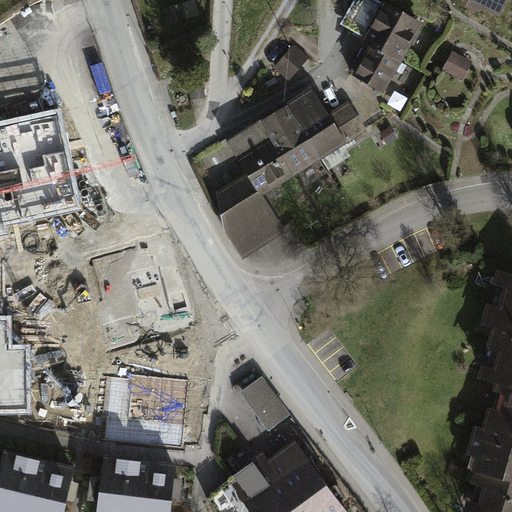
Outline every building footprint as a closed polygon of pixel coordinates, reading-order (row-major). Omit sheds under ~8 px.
[(509,0),(469,0),(468,4),(501,19),(509,0)] [(188,3),(159,11),(164,28),(193,19),(188,3)] [(380,29),(355,71),(382,88),(420,26),(384,4),(372,25),(380,29)] [(289,44),(269,66),(284,80),(304,58),(289,44)] [(468,61),(448,50),(437,69),(457,80),(468,61)] [(250,175),(219,193),(226,227),(243,255),(281,233),(257,193),(365,130),(349,103),(328,116),(314,92),(230,141),(250,175)] [(390,127),(380,132),(388,145),(397,139),(390,127)] [(101,177),(10,207),(26,254),(117,225),(101,177)] [(171,228),(88,253),(95,277),(72,284),(89,342),(196,310),(171,228)] [(511,511),(511,271),(492,267),(477,319),(488,324),(473,373),(483,375),(461,454),(470,456),(459,510),(465,511),(511,511)] [(197,377),(112,368),(105,429),(190,438),(197,377)] [(265,378),(242,393),(269,434),(292,419),(265,378)] [(351,511),(354,510),(298,432),(214,491),(228,511),(261,511),(267,508),(270,511),(351,511)] [(63,511),(79,461),(12,442),(0,481),(0,511),(63,511)] [(172,511),(181,467),(114,454),(102,511),(172,511)]
